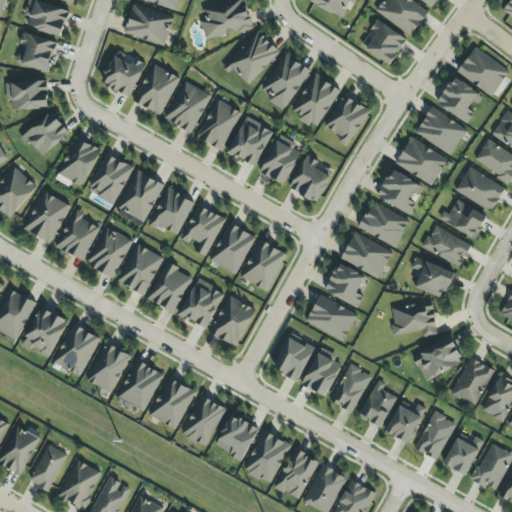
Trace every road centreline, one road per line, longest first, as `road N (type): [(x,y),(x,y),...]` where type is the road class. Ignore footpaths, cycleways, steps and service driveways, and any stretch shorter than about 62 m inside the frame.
road 1 (residential): [(239,385),(399,100),(474,0)]
road 2 (residential): [(323,236),(100,113),(83,95),(79,73),(105,0)]
road 3 (residential): [(239,385),(0,247)]
road 4 (residential): [(462,511),(239,385)]
road 5 (residential): [(285,0),(287,18),(302,35),(399,100)]
